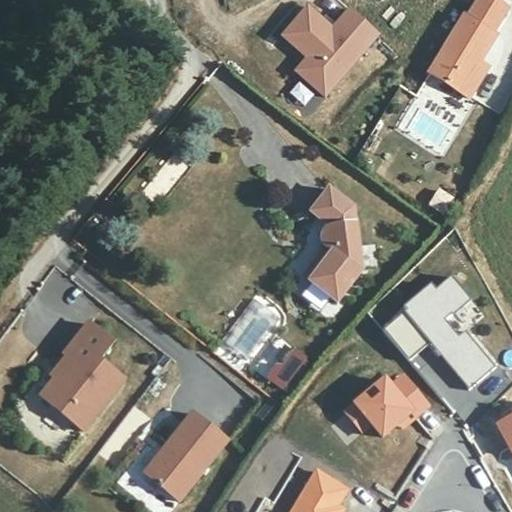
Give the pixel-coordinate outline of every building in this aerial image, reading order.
[(461,0),(420,74),(461,99),(472,84),(464,78),(471,68),(488,36),(471,24),(480,10),(467,0),(461,0)] [(310,9),(285,38),(309,58),(297,72),(327,97),(380,35),(350,10),(334,29),(310,9)] [(479,72),(471,68),(464,78),(472,84),(479,72)] [(344,196),(323,219),(333,230),(325,239),(324,248),(336,260),(317,283),(342,304),(369,277),(370,221),(344,196)] [(114,207),(105,218),(116,227),(124,217),(114,207)] [(411,311),(386,332),(411,361),(432,344),(471,390),(496,368),(468,335),(461,340),(445,322),(453,315),(455,317),(473,303),(454,281),(439,293),(434,287),(408,309),(411,311)] [(52,382),(40,397),(87,434),(128,382),(102,361),(117,343),(91,322),(65,354),(69,358),(51,381),(52,382)] [(281,371),(267,386),(279,397),(308,362),(299,355),(283,373),(281,371)] [(194,415),(154,464),(186,493),(226,445),(194,415)] [(511,421),(501,427),(511,447),(511,421)] [(318,474),(294,511),(342,511),(344,510),(338,507),(348,491),(318,474)]
